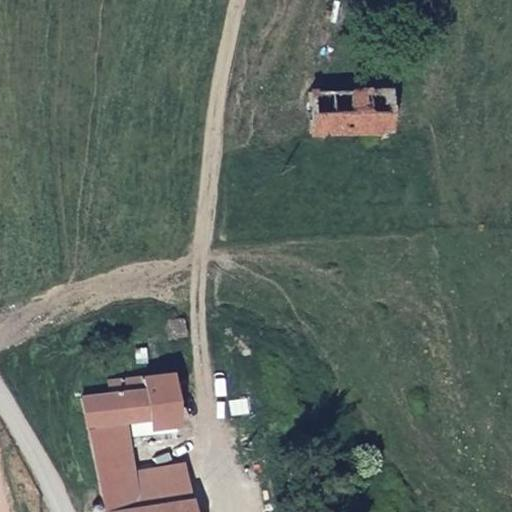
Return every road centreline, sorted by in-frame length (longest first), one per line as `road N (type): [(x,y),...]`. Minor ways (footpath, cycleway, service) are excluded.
road 1 (track): [(226,511),(200,307),(237,0)]
road 2 (unclassified): [(0,401),(61,511)]
